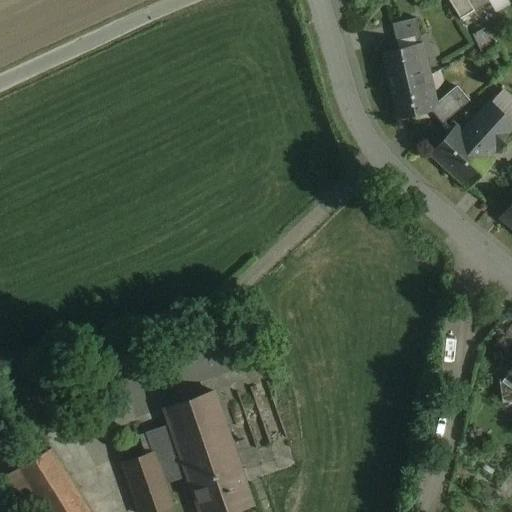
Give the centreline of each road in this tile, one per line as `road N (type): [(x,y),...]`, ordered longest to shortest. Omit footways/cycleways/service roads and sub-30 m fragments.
road 1 (residential): [(476,242),(381,155),(348,98),(316,0)]
road 2 (residential): [(476,242),(431,511)]
road 3 (unclassified): [(0,84),(147,16)]
